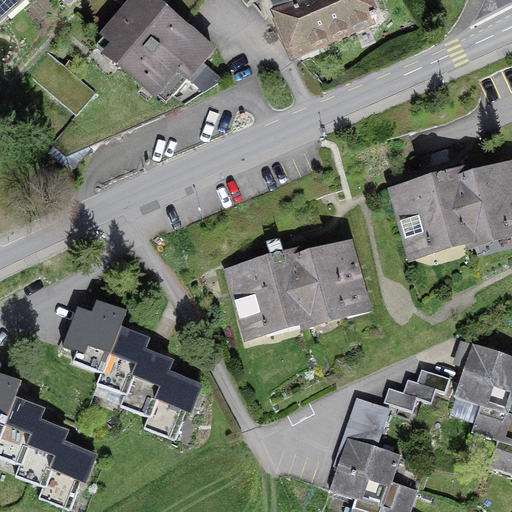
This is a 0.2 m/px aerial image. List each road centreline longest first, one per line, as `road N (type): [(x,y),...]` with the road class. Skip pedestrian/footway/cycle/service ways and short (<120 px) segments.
road 1 (residential): [(147,248),(258,450),(438,350)]
road 2 (residential): [(511,26),(121,201)]
road 3 (residential): [(147,248),(0,320)]
road 4 (residential): [(121,201),(0,257)]
